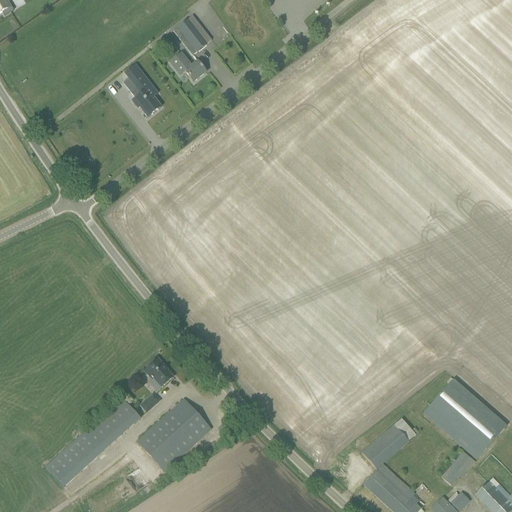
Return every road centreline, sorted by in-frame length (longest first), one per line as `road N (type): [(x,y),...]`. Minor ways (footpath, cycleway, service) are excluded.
road 1 (unclassified): [(353,511),(280,445),(80,210)]
road 2 (unclassified): [(80,210),(332,13)]
road 3 (unclassified): [(71,199),(0,91)]
